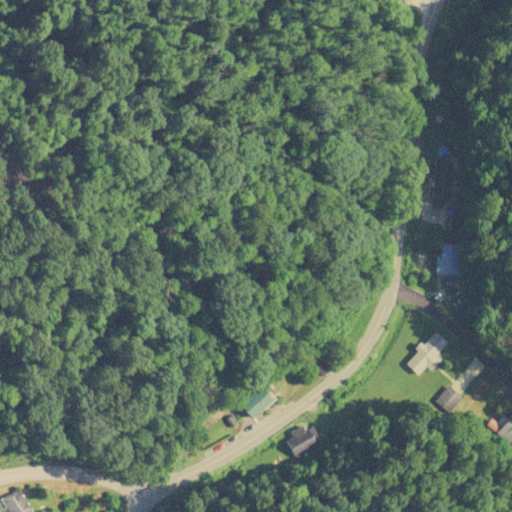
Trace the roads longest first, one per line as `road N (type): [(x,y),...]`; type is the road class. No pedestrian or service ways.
road 1 (residential): [(0,478),(83,478),(144,491),(209,463),(321,391),(365,350),(389,302),(417,59),(435,0)]
road 2 (residential): [(392,279),(511,389)]
